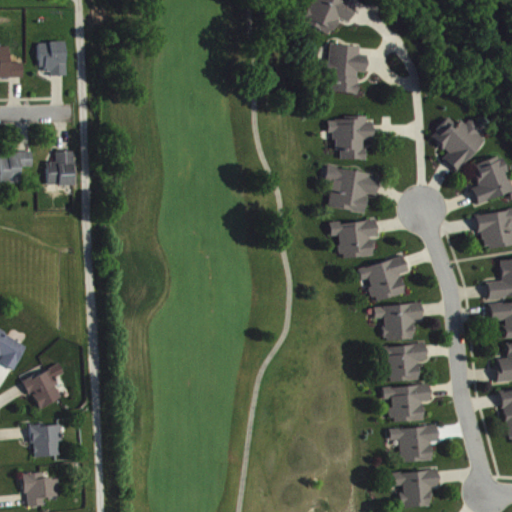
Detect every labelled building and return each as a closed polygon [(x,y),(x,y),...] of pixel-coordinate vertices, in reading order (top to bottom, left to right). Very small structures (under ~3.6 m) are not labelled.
[(335,36),(341,20),(352,25),(360,1),(358,0),(315,0),(306,26),(335,36)] [(67,44),(40,45),(40,69),(51,68),(52,78),(68,78),(67,44)] [(362,49),(331,46),(327,93),(359,96),(361,74),(368,75),(369,57),(361,56),(362,49)] [(25,64),(11,64),(11,48),(0,48),(0,80),(25,80),(25,64)] [(457,173),(489,142),(470,123),(466,127),(462,122),(457,127),(450,119),(432,138),(449,155),(444,160),(457,173)] [(366,162),(366,142),(374,142),(374,120),(356,120),(356,122),(330,122),(330,134),(336,134),(336,153),(342,153),(342,161),(366,162)] [(34,153),(2,154),(3,185),(23,185),(22,169),(34,169),(34,153)] [(58,164),(49,164),(49,188),(76,187),(75,153),(57,154),(58,164)] [(477,206),(510,195),(511,199),(511,187),(502,158),(473,167),(480,188),(472,190),(477,206)] [(365,216),(369,196),(377,198),(381,178),(329,169),(327,180),(334,182),(330,210),(365,216)] [(511,247),(511,211),(477,217),(483,252),(511,247)] [(331,226),(332,238),(339,238),(341,261),(375,258),(373,239),(378,239),(376,222),(331,226)] [(406,296),(401,276),(408,274),(404,258),(359,271),(362,283),(369,281),(375,304),(406,296)] [(511,260),(501,261),(502,283),(487,284),(488,300),(511,299),(511,260)] [(511,304),(490,306),(491,323),(505,322),(506,340),(511,339),(511,304)] [(375,308),(376,321),(384,321),(385,343),(415,341),(414,322),(423,322),(422,306),(375,308)] [(29,346),(0,332),(0,354),(5,357),(1,364),(17,372),(29,346)] [(511,382),(511,345),(507,346),(508,360),(496,362),(498,384),(511,382)] [(427,363),(426,346),(385,349),(387,384),(420,382),(419,363),(427,363)] [(42,411),(64,400),(55,380),(66,375),(61,366),(24,384),(30,397),(34,395),(42,411)] [(425,422),(423,404),(431,403),(430,386),(384,390),(385,402),(391,402),(393,424),(425,422)] [(511,445),(511,392),(502,394),(511,446),(511,445)] [(33,428),(35,459),(63,458),(62,426),(33,428)] [(391,431),(392,442),(401,441),(402,465),(434,463),(432,444),(439,444),(438,428),(391,431)] [(394,488),(402,488),(403,509),(433,508),(432,489),(440,489),(439,472),(393,475),(394,488)] [(28,509),(46,508),(45,499),(62,498),(61,480),(45,481),(45,475),(26,476),(28,509)]
